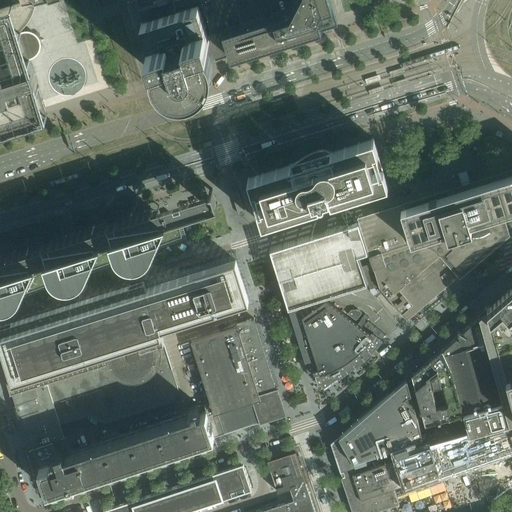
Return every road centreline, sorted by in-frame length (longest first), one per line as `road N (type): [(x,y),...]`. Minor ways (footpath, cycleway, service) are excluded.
road 1 (residential): [(511,258),(322,421),(45,511)]
road 2 (secondary): [(0,218),(405,98),(410,115),(454,140)]
road 3 (unclassified): [(401,190),(0,319)]
road 4 (secondary): [(456,0),(439,21),(406,39),(186,107)]
road 5 (secondary): [(186,107),(0,166)]
road 6 (residential): [(186,107),(165,101),(148,81),(120,0)]
